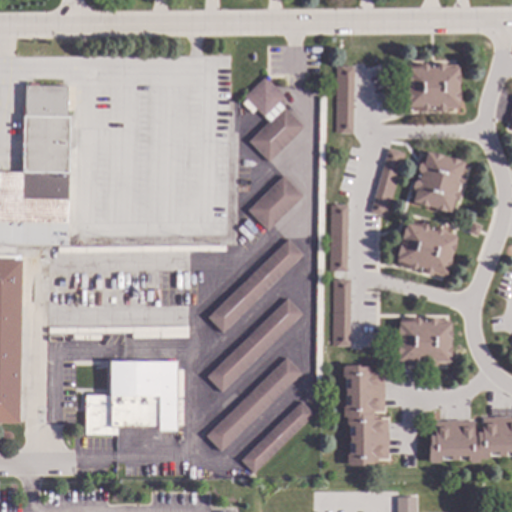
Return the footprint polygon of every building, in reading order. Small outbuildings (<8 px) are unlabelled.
[(457,73),(458,73),(457,90),(458,90),(459,101),(457,101),(457,107),(443,107),(443,112),(435,112),(435,107),(427,107),(427,112),(419,112),(419,107),(405,107),(405,63),(426,63),(426,68),(435,68),(435,63),(456,62),(457,73)] [(353,67),(351,134),(333,134),(334,66),(353,67)] [(273,87),(253,108),(243,97),(263,77),(273,87)] [(302,127),(267,162),(247,141),(282,107),(302,127)] [(67,246),(0,245),(0,172),(20,172),(21,115),(68,115),(67,246)] [(403,153),(385,218),(368,213),(387,149),(403,153)] [(430,153),(441,156),(440,157),(447,159),(447,158),(458,161),(457,162),(463,163),(460,173),(464,174),(461,185),(457,184),(455,191),(459,192),(456,201),(452,200),(448,213),(443,212),(443,213),(433,210),(433,209),(425,207),(425,208),(415,205),(416,203),(407,201),(413,180),(416,181),(419,174),(415,173),(421,151),(430,153)] [(301,196),(265,231),(246,210),(282,176),(301,196)] [(345,272),(327,272),(328,205),(345,205),(345,272)] [(418,224),(418,223),(425,225),(425,226),(427,226),(426,229),(433,231),(434,229),(436,229),(437,227),(444,229),(443,231),(454,234),(454,236),(455,237),(454,242),(454,243),(451,253),(450,253),(449,259),(450,259),(447,270),(446,270),(444,275),(443,275),(442,277),(431,274),(431,276),(424,274),(425,272),(422,271),(423,269),(416,267),(415,269),(413,269),(413,271),(406,269),(406,267),(395,264),(395,261),(394,261),(396,256),(395,255),(400,239),(402,228),(403,228),(405,223),(406,223),(406,221),(418,224)] [(480,226),(475,237),(466,233),(471,222),(480,226)] [(301,255),(221,333),(206,318),(286,239),(301,255)] [(17,424),(0,423),(0,259),(20,260),(17,424)] [(348,347),(330,346),(330,280),(348,280),(348,347)] [(300,314),(220,392),(205,377),(285,299),(300,314)] [(436,320),(448,320),(448,322),(450,322),(450,357),(449,362),(447,362),(447,364),(435,364),(435,366),(429,366),(429,364),(426,364),(426,362),(419,362),(419,364),(416,364),(416,366),(409,366),(409,363),(398,363),(398,361),(396,361),(396,356),(396,338),(396,327),(397,327),(397,322),(398,322),(398,319),(410,320),(410,317),(417,317),(417,319),(419,319),(419,322),(427,322),(427,319),(430,319),(430,317),(436,318),(436,320)] [(299,374),(219,452),(204,436),(284,358),(299,374)] [(174,431),(157,431),(157,429),(115,429),(115,435),(84,435),(84,396),(108,396),(108,362),(174,362),(174,431)] [(357,367),(367,367),(367,371),(382,371),(382,412),(371,412),(371,419),(386,419),(386,432),(387,432),(387,456),(386,456),(386,459),(376,459),(376,463),(372,463),(372,464),(362,464),(362,466),(347,466),(346,464),(345,464),(344,455),(346,455),(346,453),(347,453),(347,427),(346,427),(346,425),(344,425),(344,417),(341,417),(341,407),(342,407),(342,405),(343,405),(343,379),(342,379),(342,377),(340,377),(340,368),(342,368),(342,365),(357,365),(357,367)] [(312,415),(251,474),(239,461),(299,402),(312,415)] [(511,457),(486,457),(486,458),(485,458),(485,459),(478,459),(478,463),(468,463),(468,461),(466,460),(440,460),(440,461),(438,461),(438,463),(428,463),(428,461),(427,461),(427,446),(428,446),(428,436),(429,436),(429,432),(433,432),(433,421),(473,421),(472,435),(475,435),(475,432),(480,432),(481,417),(492,418),(492,417),(511,417),(511,457)] [(414,511),(395,511),(395,497),(414,497),(414,511)]
